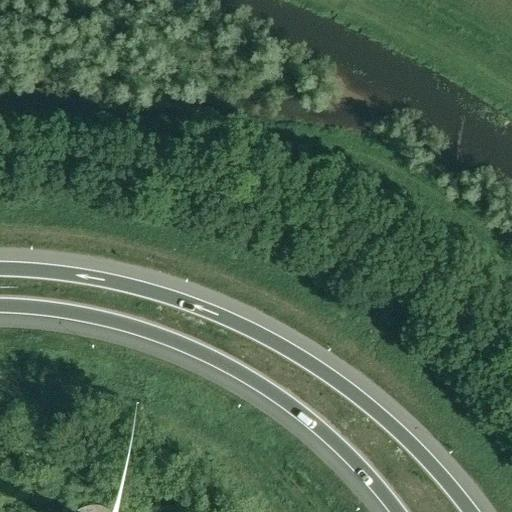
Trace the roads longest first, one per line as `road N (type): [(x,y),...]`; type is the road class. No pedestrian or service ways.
road 1 (motorway): [(473,511),(372,406),(254,327),(116,278),(0,266)]
road 2 (motorway): [(0,306),(106,319),(210,357),(295,409),(394,511)]
